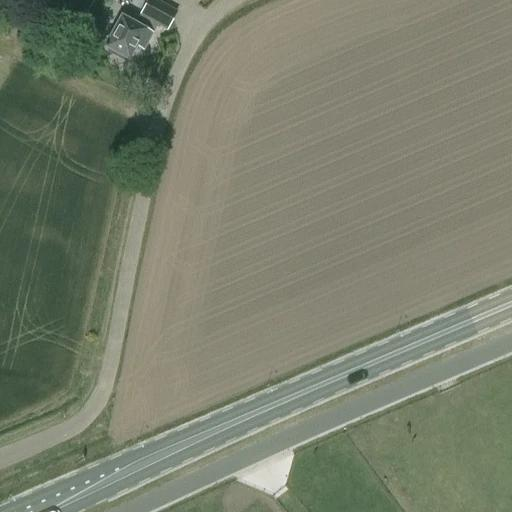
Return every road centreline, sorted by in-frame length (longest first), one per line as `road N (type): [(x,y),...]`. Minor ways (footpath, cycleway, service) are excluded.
road 1 (unclassified): [(0,460),(77,428),(103,397),(172,74),(215,0)]
road 2 (primary): [(35,511),(511,308)]
road 3 (residential): [(124,511),(511,343)]
